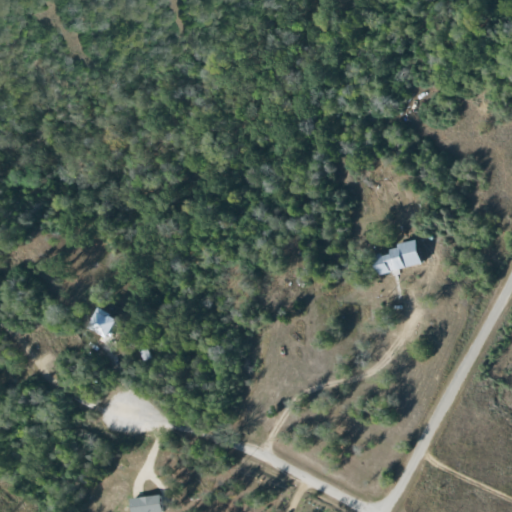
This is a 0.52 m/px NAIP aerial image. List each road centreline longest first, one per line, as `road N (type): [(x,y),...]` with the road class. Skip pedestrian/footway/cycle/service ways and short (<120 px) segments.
road 1 (residential): [(511,277),(381,511)]
road 2 (residential): [(364,511),(256,455),(122,411)]
